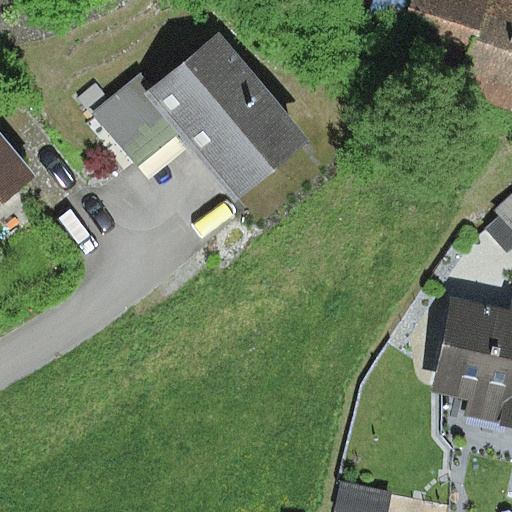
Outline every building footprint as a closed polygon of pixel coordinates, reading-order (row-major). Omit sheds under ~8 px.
[(511,0),(413,0),(395,54),(459,74),(453,91),(511,111),(511,0)] [(220,36),(150,95),(179,131),(241,202),(311,143),(220,36)] [(136,166),(179,131),(150,95),(138,80),(95,115),(136,166)] [(0,132),(0,226),(45,193),(0,132)] [(511,195),(496,210),(502,217),(489,229),(510,251),(511,248),(511,195)] [(511,309),(456,297),(436,389),(472,397),(468,416),(511,425),(511,309)] [(342,482),(336,510),(345,511),(388,511),(392,493),(342,482)]
